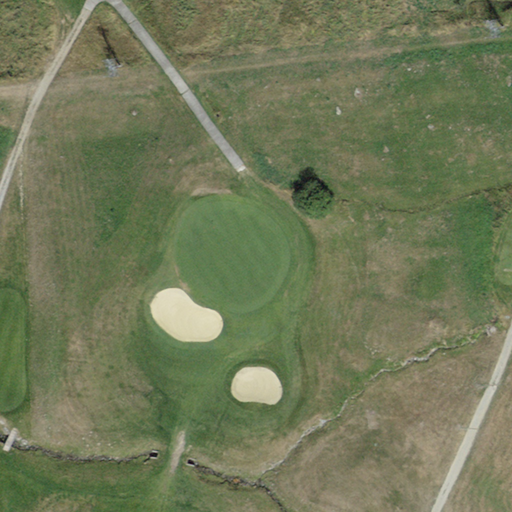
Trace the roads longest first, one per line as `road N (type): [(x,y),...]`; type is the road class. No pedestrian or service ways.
road 1 (track): [(97,0),(36,98),(0,198)]
road 2 (track): [(240,174),(106,0)]
road 3 (track): [(511,333),(436,511)]
